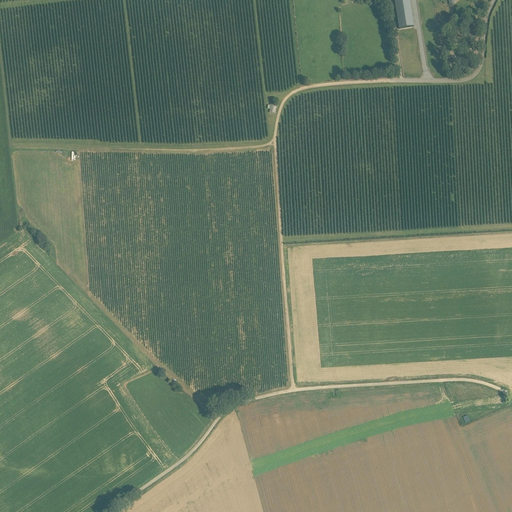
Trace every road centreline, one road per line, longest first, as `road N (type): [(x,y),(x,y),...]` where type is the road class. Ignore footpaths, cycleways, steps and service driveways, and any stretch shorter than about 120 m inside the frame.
road 1 (unclassified): [(511,396),(463,381),(329,386),(254,398),(226,411)]
road 2 (track): [(19,147),(250,149),(275,140)]
road 3 (track): [(275,140),(293,390)]
road 4 (track): [(275,140),(286,99),(300,90),(425,80)]
road 5 (unclassified): [(111,511),(180,463),(226,411)]
road 6 (unclassified): [(425,80),(473,77),(496,0)]
